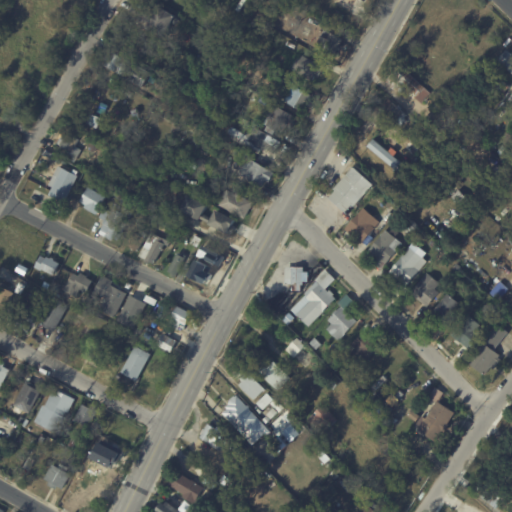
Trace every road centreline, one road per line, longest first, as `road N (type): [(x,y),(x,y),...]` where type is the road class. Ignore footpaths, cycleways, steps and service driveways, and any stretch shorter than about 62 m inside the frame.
road 1 (secondary): [(399,0),(124,511)]
road 2 (residential): [(285,205),(490,409)]
road 3 (residential): [(2,198),(226,316)]
road 4 (residential): [(111,0),(2,198)]
road 5 (residential): [(0,336),(167,427)]
road 6 (residential): [(511,382),(423,511)]
